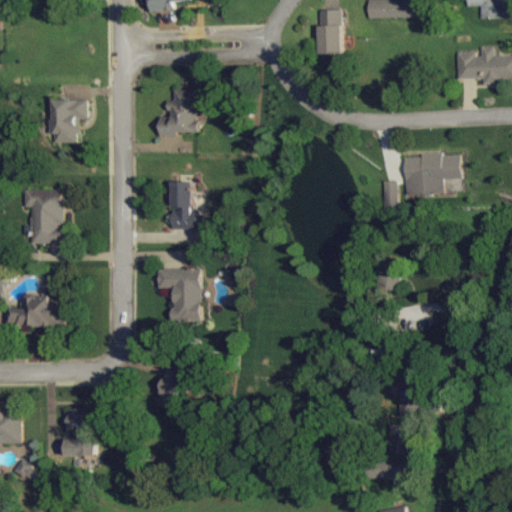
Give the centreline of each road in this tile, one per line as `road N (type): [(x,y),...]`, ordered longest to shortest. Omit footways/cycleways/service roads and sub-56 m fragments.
road 1 (residential): [(0,370),(100,369),(120,350),(125,37)]
road 2 (residential): [(511,116),(356,120),(308,97),(272,43),(245,35),(125,37)]
road 3 (tertiary): [(511,286),(473,511)]
road 4 (residential): [(125,56),(243,53),(272,43)]
